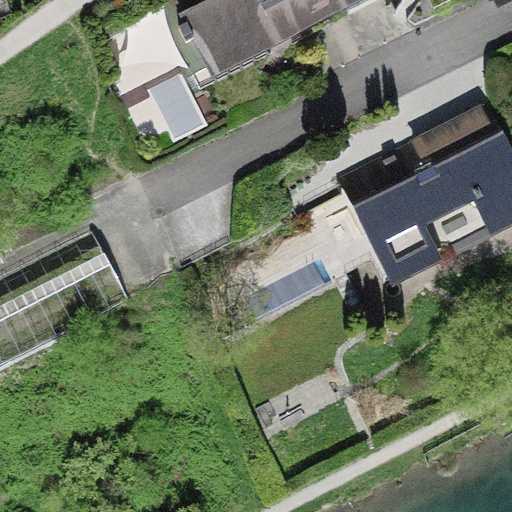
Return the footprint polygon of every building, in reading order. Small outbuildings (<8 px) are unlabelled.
[(207,75),(301,29),(358,0),(196,0),(175,10),(207,75)] [(163,12),(114,25),(127,76),(177,63),(163,12)] [(187,67),(153,79),(173,134),(207,121),(187,67)] [(511,236),(511,167),(482,107),(333,180),(390,296),(511,236)] [(69,188),(0,219),(0,277),(90,236),(69,188)] [(90,236),(0,280),(0,370),(126,305),(90,236)]
